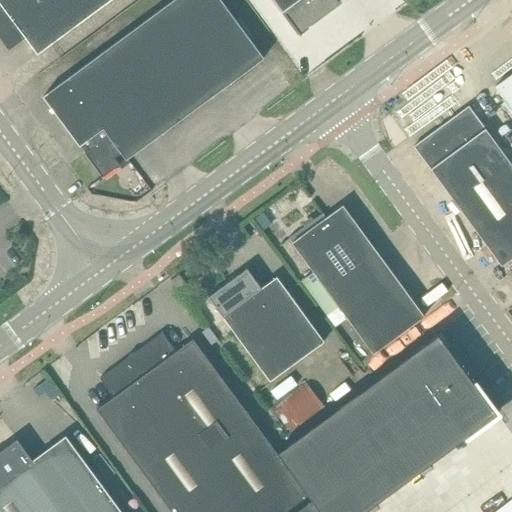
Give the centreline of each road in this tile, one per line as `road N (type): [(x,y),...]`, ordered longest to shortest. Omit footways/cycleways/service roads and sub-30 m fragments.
road 1 (unclassified): [(511,346),(332,101)]
road 2 (unclassified): [(101,271),(332,101)]
road 3 (unclassified): [(101,271),(0,131)]
road 4 (unclassified): [(332,101),(470,0)]
road 5 (unclassified): [(0,347),(101,271)]
